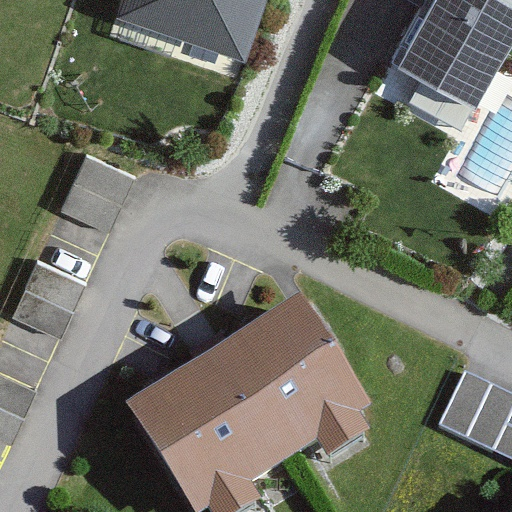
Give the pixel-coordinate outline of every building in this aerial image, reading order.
[(257,0),(126,0),(124,7),(242,47),(257,0)] [(465,111),(511,16),(511,1),(508,0),(426,0),(390,73),(465,111)] [(87,150),(66,204),(115,222),(135,168),(87,150)] [(356,424),(284,313),(112,424),(169,511),(255,511),(245,495),(306,456),(317,475),(357,449),(345,431),(356,424)] [(0,429),(16,436),(37,381),(0,366),(0,429)] [(511,407),(457,382),(432,438),(511,474),(511,407)]
